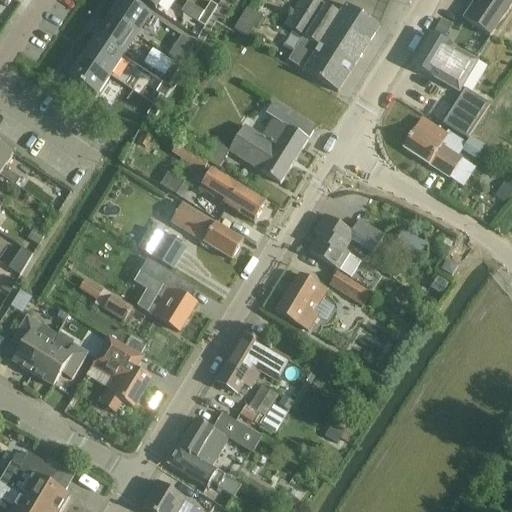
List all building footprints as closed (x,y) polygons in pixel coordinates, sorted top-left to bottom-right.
[(125,0),(122,0),(110,20),(137,38),(151,17),(125,0)] [(162,0),(138,0),(155,11),(162,0)] [(263,0),(252,0),(250,4),(247,10),(234,30),(240,34),(253,14),(254,15),(258,9),(263,0)] [(337,93),(378,27),(345,6),(339,16),(313,0),(303,0),(286,28),(303,38),(288,62),(337,93)] [(511,0),(471,0),(474,1),(473,5),(462,19),(491,39),(511,6),(511,0)] [(218,8),(210,3),(204,13),(211,18),(218,8)] [(211,18),(204,13),(198,24),(205,28),(211,18)] [(110,20),(96,39),(124,58),(137,38),(110,20)] [(440,23),(432,36),(443,42),(451,29),(440,23)] [(430,35),(412,67),(413,67),(429,76),(433,78),(454,91),(461,95),(479,63),(472,59),(447,45),(443,42),(432,36),(430,35)] [(476,47),(481,51),(490,39),(484,35),(476,47)] [(181,38),(175,48),(187,56),(193,46),(181,38)] [(96,39),(83,59),(110,78),(124,58),(96,39)] [(110,78),(83,59),(69,80),(97,98),(110,78)] [(181,67),(173,62),(167,72),(174,77),(181,67)] [(467,141),(489,107),(466,91),(444,125),(467,141)] [(167,101),(160,96),(153,107),(160,111),(167,101)] [(315,130),(297,120),(273,104),(265,117),(271,121),(261,139),(244,128),(229,152),(215,143),(209,153),(188,140),(183,149),(218,169),(228,154),(280,186),(315,130)] [(160,111),(153,107),(147,117),(154,121),(160,111)] [(449,180),(460,163),(462,160),(442,147),(448,137),(422,120),(403,149),(449,180)] [(294,171),(303,176),(328,128),(318,124),(294,171)] [(143,134),(137,144),(145,149),(151,139),(143,134)] [(475,160),(482,150),(468,141),(462,151),(475,160)] [(0,176),(16,187),(21,180),(9,172),(10,170),(6,167),(13,156),(0,147),(0,176)] [(190,165),(178,181),(168,175),(161,187),(182,200),(189,188),(200,171),(190,165)] [(266,206),(249,195),(212,173),(201,192),(254,225),(266,206)] [(511,183),(507,180),(495,197),(505,204),(511,195),(511,183)] [(453,190),(449,196),(455,200),(459,194),(453,190)] [(243,243),(226,233),(182,207),(173,222),(193,234),(191,238),(232,262),(243,243)] [(319,239),(309,255),(326,266),(339,274),(340,274),(350,281),(361,263),(350,257),(350,256),(345,253),(352,243),(373,255),(377,249),(382,241),(384,238),(358,222),(351,234),(325,218),(314,236),(319,239)] [(165,237),(164,238),(151,230),(139,251),(173,272),(186,250),(165,237)] [(9,270),(20,277),(33,257),(22,250),(9,270)] [(148,261),(140,273),(164,288),(147,315),(151,318),(162,324),(179,334),(196,307),(179,296),(176,294),(183,282),(167,273),(148,261)] [(448,262),(442,272),(452,277),(457,267),(448,262)] [(364,307),(372,295),(338,274),(331,286),(364,307)] [(308,335),(314,325),(325,307),(321,305),(327,294),(300,277),(287,300),(284,298),(274,314),(308,335)] [(7,280),(1,290),(8,295),(14,284),(7,280)] [(98,301),(103,292),(86,282),(81,291),(98,301)] [(27,301),(40,308),(50,291),(37,284),(27,301)] [(125,323),(133,310),(113,298),(105,311),(125,323)] [(10,345),(5,353),(15,359),(21,363),(18,368),(33,377),(57,336),(42,327),(26,318),(21,328),(10,345)] [(59,337),(57,336),(33,377),(53,389),(61,376),(71,382),(82,365),(88,355),(72,346),(74,344),(60,335),(59,337)] [(239,392),(241,393),(244,387),(251,391),(261,374),(278,384),(289,366),(246,339),(219,384),(237,395),(239,392)] [(92,366),(86,376),(109,391),(107,394),(101,405),(116,414),(122,403),(133,410),(150,381),(135,372),(142,361),(108,340),(92,366)] [(249,409),(247,407),(241,416),(254,426),(255,424),(260,427),(265,418),(268,420),(275,409),(273,407),(278,397),(262,387),(249,409)] [(58,399),(54,407),(62,412),(66,404),(58,399)] [(0,424),(2,426),(9,413),(0,407),(0,424)] [(179,451),(212,470),(229,442),(251,455),(261,439),(221,416),(212,432),(196,422),(179,451)] [(332,423),(323,437),(338,446),(346,432),(332,423)] [(212,470),(179,451),(169,467),(208,491),(212,484),(219,488),(218,490),(234,500),(241,488),(218,474),(212,470)] [(28,455),(23,463),(19,462),(12,463),(0,483),(0,484),(0,485),(44,511),(60,511),(69,499),(43,483),(52,470),(28,455)] [(0,511),(44,511),(0,485),(0,511)] [(142,510),(144,511),(191,511),(194,508),(184,502),(185,501),(158,485),(142,510)]
